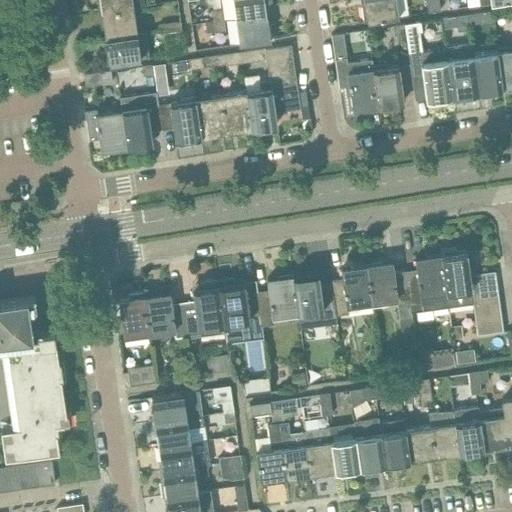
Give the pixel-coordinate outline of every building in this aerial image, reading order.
[(133,7),(131,0),(96,0),(98,13),(133,7)] [(232,0),(236,19),(255,16),(266,14),(265,4),(269,4),(267,0),(232,0)] [(395,0),(364,0),(365,4),(361,4),(364,21),(398,16),(395,0)] [(425,0),(427,11),(440,10),(438,0),(425,0)] [(136,32),(133,7),(98,13),(100,28),(104,28),(106,37),(136,32)] [(212,10),(214,22),(224,21),(222,8),(212,10)] [(477,12),(467,14),(468,24),(478,23),(477,12)] [(255,16),(236,19),(239,43),(273,38),(271,22),(267,22),(266,14),(255,16)] [(455,16),(448,17),(449,27),(457,26),(468,24),(467,14),(455,15),(455,16)] [(214,22),(215,31),(225,30),(224,21),(214,22)] [(419,21),(405,23),(406,33),(416,32),(421,31),(419,21)] [(181,22),(170,23),(171,33),(182,31),(181,22)] [(161,34),(171,33),(170,23),(160,25),(161,34)] [(405,23),(393,25),(395,35),(406,33),(405,23)] [(344,33),(346,43),(369,40),(367,29),(344,33)] [(106,62),(149,56),(145,30),(136,32),(106,37),(107,45),(103,46),(106,62)] [(331,34),(339,86),(340,86),(339,84),(349,83),(352,108),(363,106),(364,110),(379,108),(378,104),(373,68),(371,58),(347,61),(343,33),(331,34)] [(497,39),(471,43),(472,53),(477,90),(503,87),(498,50),(497,39)] [(511,44),(511,47),(498,50),(503,87),(511,85),(511,40),(511,41),(511,44)] [(470,42),(446,46),(446,47),(447,57),(452,94),(477,90),(472,53),(471,43),(470,42)] [(291,43),(264,47),(266,57),(267,59),(292,56),(291,43)] [(242,61),(266,57),(264,47),(241,51),(242,61)] [(409,52),(410,62),(414,88),(415,99),(452,94),(447,57),(446,47),(419,51),(409,52)] [(226,53),(214,55),(215,65),(227,63),(226,53)] [(214,55),(203,56),(205,66),(215,65),(214,55)] [(267,59),(268,72),(294,68),(292,56),(267,59)] [(164,62),(152,63),(154,74),(165,72),(164,62)] [(410,62),(373,68),(378,104),(404,101),(402,90),(414,88),(410,62)] [(143,75),(154,74),(152,63),(142,65),(143,75)] [(296,80),(294,68),(268,72),(269,79),(270,84),(296,80)] [(110,70),(84,74),(85,85),(112,81),(110,70)] [(260,88),(246,90),(251,127),(277,123),(275,111),(300,108),(296,80),(270,84),(269,79),(259,80),(260,88)] [(220,94),(226,131),(251,127),(246,90),(220,94)] [(120,96),(122,108),(127,145),(152,141),(151,130),(162,129),(158,103),(156,91),(120,96)] [(220,94),(196,97),(201,134),(226,131),(220,94)] [(201,134),(196,97),(158,103),(162,129),(173,127),(175,138),(201,134)] [(95,108),(84,109),(89,139),(99,137),(101,149),(111,147),(112,151),(127,149),(127,145),(122,108),(95,112),(95,108)] [(456,247),(439,249),(440,254),(447,306),(473,303),(473,297),(471,286),(496,282),(495,270),(470,274),(467,250),(456,251),(456,247)] [(404,270),(410,312),(447,306),(440,254),(415,257),(416,268),(404,270)] [(411,317),(410,312),(404,270),(394,271),(392,260),(366,264),(372,302),(396,298),(399,319),(411,317)] [(347,305),(372,302),(366,264),(341,268),(342,279),(331,280),(336,314),(348,312),(347,305)] [(318,271),(292,274),(298,312),(300,327),(337,322),(336,314),(331,280),(320,282),(318,271)] [(272,315),(298,312),(292,274),(267,278),(268,289),(256,291),(261,325),(273,323),(272,315)] [(234,278),(218,280),(225,329),(226,341),(250,338),(250,339),(263,338),(261,325),(256,291),(255,280),(244,281),(234,282),(234,278)] [(194,299),(183,301),(187,334),(225,329),(218,280),(202,282),(203,287),(193,288),(194,299)] [(471,286),(473,297),(498,294),(496,282),(471,286)] [(123,335),(149,332),(144,295),(144,291),(128,293),(129,297),(118,299),(123,335)] [(170,292),(144,295),(149,332),(173,329),(174,336),(187,334),(183,301),(172,302),(170,292)] [(500,307),(498,294),(473,297),(473,303),(474,310),(500,307)] [(0,342),(6,342),(19,426),(0,429),(5,457),(59,449),(55,423),(67,421),(53,328),(32,332),(31,325),(32,324),(28,298),(35,297),(35,295),(2,300),(2,301),(0,300),(0,342)] [(474,310),(476,323),(501,319),(500,307),(474,310)] [(501,319),(476,323),(478,334),(503,330),(501,319)] [(460,324),(451,325),(452,336),(462,335),(460,324)] [(452,346),(438,348),(440,364),(454,362),(452,346)] [(228,355),(207,358),(209,373),(230,370),(228,355)] [(388,359),(381,360),(382,373),(394,372),(393,363),(388,359)] [(153,364),(128,367),(130,382),(130,384),(155,381),(153,364)] [(487,369),(468,372),(469,383),(479,381),(488,380),(487,369)] [(306,382),(305,372),(291,373),(292,384),(306,382)] [(245,377),(246,391),(271,389),(270,376),(245,377)] [(418,379),(420,390),(430,389),(428,378),(418,379)] [(481,392),(479,381),(469,383),(471,394),(481,392)] [(401,384),(404,403),(414,401),(412,382),(401,384)] [(383,384),(374,386),(375,398),(385,396),(383,384)] [(375,398),(374,386),(364,387),(365,399),(375,398)] [(150,422),(155,421),(203,415),(199,389),(151,396),(153,412),(148,412),(150,422)] [(431,399),(430,389),(420,390),(421,401),(431,399)] [(320,394),(321,404),(331,403),(329,392),(320,394)] [(296,397),(279,400),(280,410),(282,420),(287,419),(291,412),(298,411),(296,397)] [(502,406),(478,410),(484,448),(493,446),(493,450),(510,448),(509,440),(511,439),(511,397),(501,399),(502,406)] [(222,400),(224,412),(234,410),(232,399),(222,400)] [(270,412),(271,412),(280,410),(279,400),(269,401),(270,412)] [(269,401),(249,404),(250,415),(270,412),(269,401)] [(333,414),(331,403),(321,404),(323,415),(333,414)] [(478,406),(453,409),(460,455),(468,454),(475,453),(475,449),(484,448),(478,410),(478,406)] [(428,411),(430,425),(434,455),(443,454),(444,457),(460,455),(453,409),(428,411)] [(235,420),(234,410),(224,412),(226,422),(235,420)] [(271,412),(270,412),(272,421),(277,420),(282,420),(280,410),(271,412)] [(203,415),(155,421),(158,446),(206,439),(204,424),(203,415)] [(282,420),(277,420),(285,477),(295,475),(295,479),(310,477),(306,442),(291,444),(287,419),(282,420)] [(368,419),(353,421),(353,422),(355,435),(360,469),(369,468),(376,467),(376,463),(385,462),(379,422),(369,424),(368,419)] [(404,419),(379,422),(385,462),(394,461),(394,464),(410,462),(405,428),(404,419)] [(255,450),(260,484),(277,481),(276,478),(285,477),(277,420),(272,421),(267,422),(270,447),(255,450)] [(430,425),(405,428),(410,462),(426,460),(425,456),(434,455),(430,425)] [(310,477),(327,474),(326,471),(336,469),(332,439),(330,426),(304,430),(306,442),(310,477)] [(355,435),(332,439),(336,469),(344,468),(345,472),(360,469),(355,435)] [(206,439),(158,446),(162,471),(208,464),(210,464),(206,439)] [(244,478),(241,459),(240,454),(230,456),(231,465),(233,479),(244,478)] [(219,457),(220,462),(220,467),(231,465),(230,456),(219,457)] [(43,485),(55,483),(51,459),(39,461),(43,485)] [(43,485),(39,461),(27,463),(31,487),(43,485)] [(27,463),(15,465),(18,489),(31,487),(27,463)] [(161,496),(166,495),(198,490),(196,476),(209,474),(208,464),(162,471),(163,480),(158,481),(161,496)] [(18,489),(15,465),(3,467),(6,490),(18,489)] [(201,511),(198,490),(166,495),(168,511),(201,511)] [(237,498),(239,509),(249,508),(247,497),(237,498)] [(83,511),(82,502),(56,506),(57,511),(83,511)]
